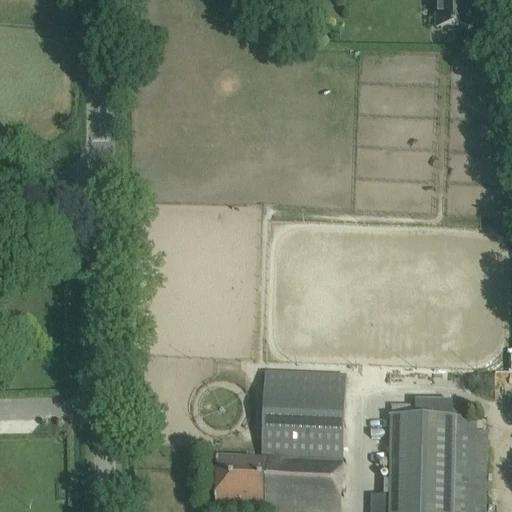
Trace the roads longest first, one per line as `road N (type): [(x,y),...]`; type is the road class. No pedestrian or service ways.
road 1 (residential): [(104,511),(103,184)]
road 2 (tertiary): [(103,184),(102,0)]
